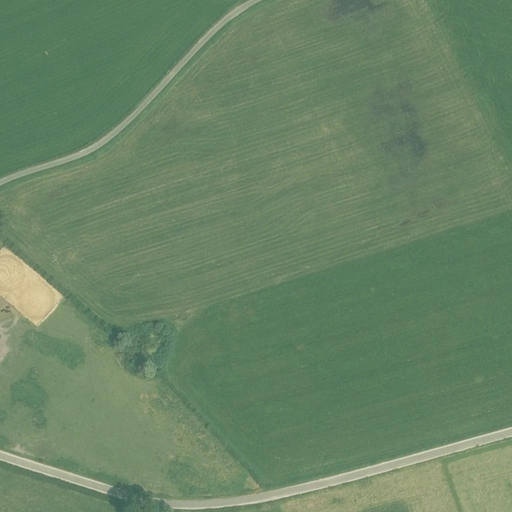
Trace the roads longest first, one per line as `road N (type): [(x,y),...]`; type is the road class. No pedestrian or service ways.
road 1 (unclassified): [(0,456),(142,500),(214,505),(305,490),(511,432)]
road 2 (unclassified): [(0,182),(106,139),(213,30),(256,0)]
